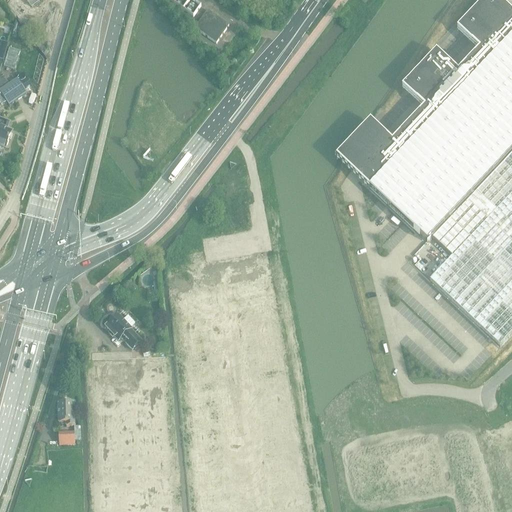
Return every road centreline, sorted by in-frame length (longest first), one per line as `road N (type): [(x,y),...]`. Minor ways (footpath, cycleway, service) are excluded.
road 1 (secondary): [(49,277),(156,226),(276,56)]
road 2 (secondary): [(276,56),(152,206),(119,230),(56,252)]
road 3 (primary): [(100,0),(27,261)]
road 4 (primary): [(56,252),(122,0)]
road 5 (unclassified): [(12,202),(68,0)]
road 6 (primary): [(0,456),(49,277)]
